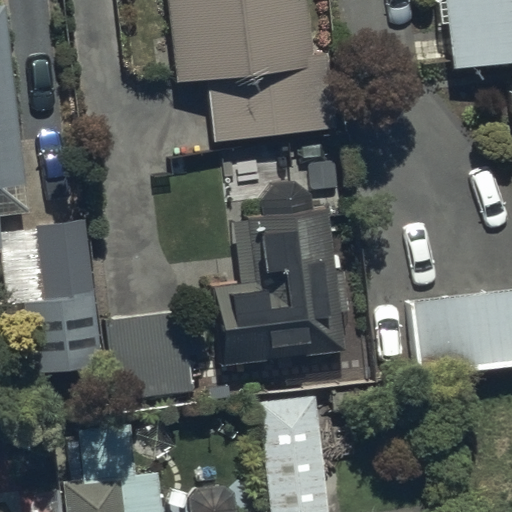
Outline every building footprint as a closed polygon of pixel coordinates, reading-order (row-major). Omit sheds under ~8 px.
[(312,59),(305,0),(165,0),(175,88),(205,84),(212,147),(334,133),(326,58),(312,59)] [(511,72),(511,0),(441,0),(450,75),(511,68),(511,72)] [(0,222),(26,219),(5,9),(0,9),(0,254),(0,255),(0,250),(0,222)] [(219,370),(343,358),(339,317),(348,316),(343,275),(333,276),(327,214),(312,216),(310,198),(293,187),(272,189),(261,203),(262,221),(246,222),(246,225),(232,227),(238,288),(211,291),(219,370)] [(100,372),(85,223),(33,229),(41,304),(20,306),(28,379),(100,372)] [(415,384),(511,373),(511,294),(407,306),(415,384)] [(267,511),(326,511),(314,400),(256,407),(267,511)] [(479,511),(511,511),(511,418),(469,424),(479,511)] [(64,511),(123,511),(120,481),(61,488),(64,511)]
